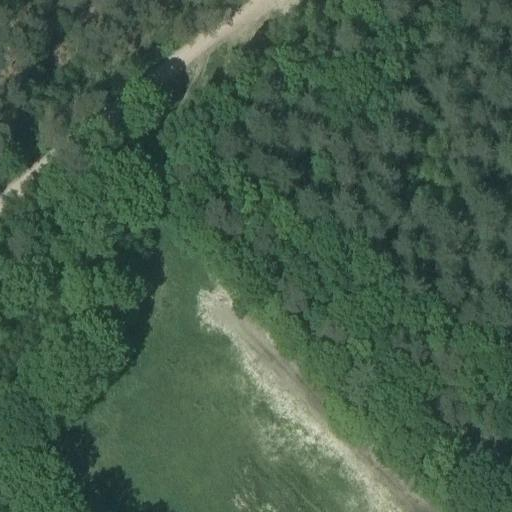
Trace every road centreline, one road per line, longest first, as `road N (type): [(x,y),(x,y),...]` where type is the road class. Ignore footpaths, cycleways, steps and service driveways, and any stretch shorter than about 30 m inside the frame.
road 1 (track): [(266,0),(117,115)]
road 2 (track): [(117,115),(0,212)]
